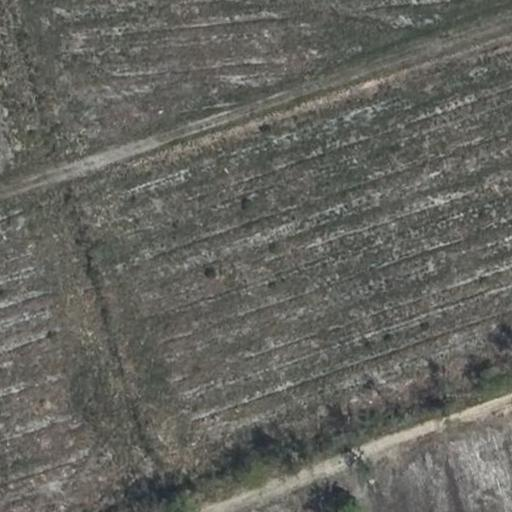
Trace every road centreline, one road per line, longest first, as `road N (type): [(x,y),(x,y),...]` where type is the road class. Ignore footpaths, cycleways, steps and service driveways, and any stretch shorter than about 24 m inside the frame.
road 1 (track): [(511,24),(0,204)]
road 2 (track): [(511,387),(143,511)]
